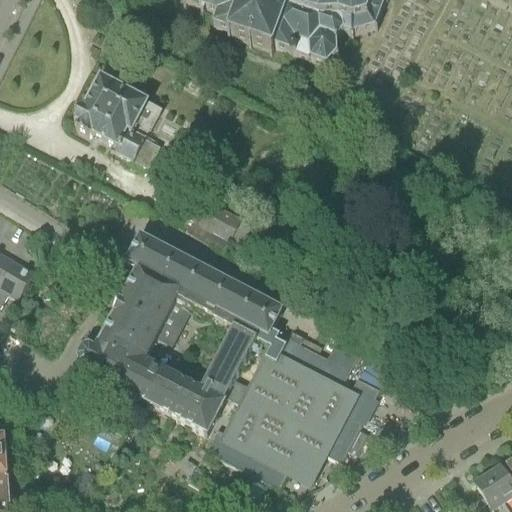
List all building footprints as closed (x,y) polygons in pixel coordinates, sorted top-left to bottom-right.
[(324,70),(324,73),(326,72),(326,70),(334,60),(337,61),(338,59),(335,58),(334,45),(342,36),(349,39),(350,42),(353,41),(352,39),(372,33),(374,35),(376,33),(374,31),(383,7),(386,6),(386,4),(383,4),(379,0),(186,0),(184,7),(201,13),(199,17),(200,17),(199,20),(202,21),(203,18),(204,19),(205,15),(216,18),(212,31),(228,36),(226,44),(229,45),(230,42),(248,49),(247,51),(250,52),(251,50),(269,56),(268,59),(271,60),(274,52),(288,58),(290,60),(294,60),(308,64),(307,65),(308,67),(311,66),(324,70)] [(109,157),(126,166),(133,170),(134,168),(145,174),(149,173),(159,153),(145,146),(160,117),(99,84),(83,114),(79,115),(73,127),(75,137),(87,143),(92,142),(111,152),(109,157)] [(310,103),(314,93),(300,88),(296,98),(310,103)] [(159,203),(151,219),(180,234),(196,202),(184,196),(185,194),(167,185),(158,203),(159,203)] [(275,346),(278,340),(271,336),(281,316),(174,261),(179,253),(170,249),(166,257),(139,243),(125,269),(136,275),(97,351),(85,346),(71,372),(206,441),(223,408),(222,407),(224,403),(244,414),(253,395),(233,385),(254,345),(269,352),(263,363),(282,373),(282,374),(324,397),(324,396),(332,400),(336,392),(339,393),(358,357),(339,345),(327,367),(286,346),(284,351),(275,346)] [(0,285),(12,266),(0,259),(0,285)] [(12,266),(0,285),(0,313),(8,301),(17,306),(33,279),(12,266)] [(318,458),(327,463),(341,470),(347,457),(358,436),(379,397),(357,385),(318,458)] [(91,422),(125,441),(133,427),(99,408),(91,422)] [(216,436),(205,458),(278,496),(285,483),(290,474),(225,440),(216,436)] [(358,436),(347,457),(356,461),(367,440),(358,436)] [(8,511),(4,448),(0,448),(0,511),(8,511)] [(474,489),(489,511),(505,511),(503,509),(511,503),(511,492),(510,490),(499,473),(474,489)]
